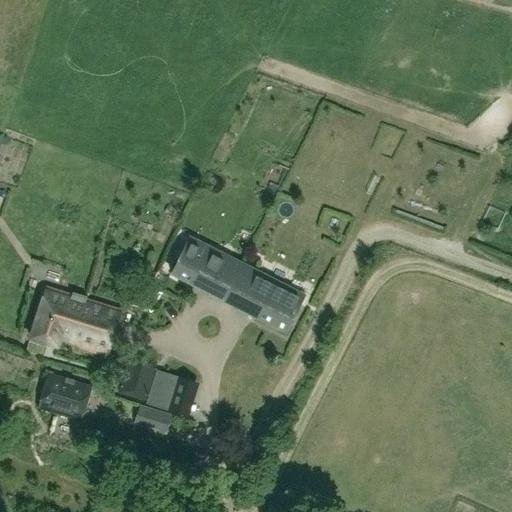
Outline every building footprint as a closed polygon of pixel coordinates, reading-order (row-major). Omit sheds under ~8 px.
[(214,284),(228,258),(189,238),(171,274),(192,285),(197,275),(214,284)] [(197,275),(192,285),(252,316),(257,306),(240,297),(246,285),(233,279),(240,265),(228,258),(214,284),(197,275)] [(303,296),(240,265),(233,279),(246,285),(240,297),(257,306),(252,316),(284,332),(303,296)] [(58,338),(71,342),(70,345),(100,355),(99,358),(104,360),(105,356),(106,356),(120,311),(45,288),(30,339),(56,347),(58,338)] [(28,342),(25,351),(42,357),(45,347),(28,342)] [(128,354),(117,393),(143,400),(150,376),(152,376),(155,367),(156,362),(128,354)] [(155,370),(145,404),(166,410),(176,377),(155,370)] [(91,387),(47,374),(37,408),(80,421),(91,387)] [(198,380),(179,375),(169,408),(188,413),(198,380)] [(139,405),(134,424),(166,434),(172,415),(139,405)]
